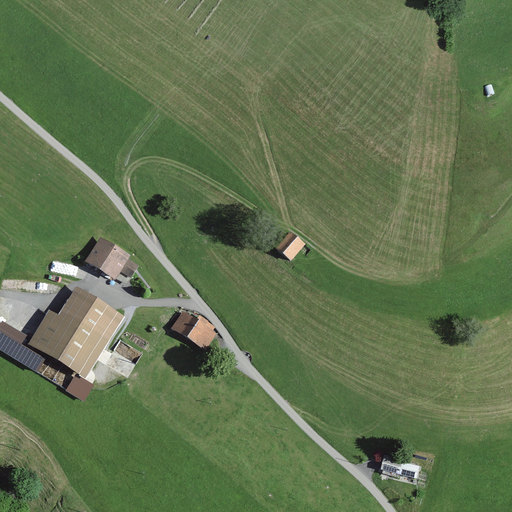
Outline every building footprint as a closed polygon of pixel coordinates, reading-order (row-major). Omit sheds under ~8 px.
[(290,232),(276,248),(291,261),(305,244),(290,232)] [(101,237),(86,261),(116,279),(121,272),(132,278),(137,271),(140,265),(128,258),(131,255),(101,237)] [(30,343),(88,378),(125,316),(77,287),(59,316),(50,310),(30,343)] [(184,312),(173,328),(207,351),(218,333),(214,330),(216,327),(209,322),(209,321),(199,315),(196,320),(184,312)] [(2,321),(0,323),(0,350),(38,373),(47,359),(21,343),(26,336),(2,321)] [(115,350),(110,364),(133,372),(139,358),(115,350)] [(94,385),(76,374),(66,391),(85,401),(94,385)] [(399,459),(384,455),(381,469),(416,478),(418,466),(398,461),(399,459)]
